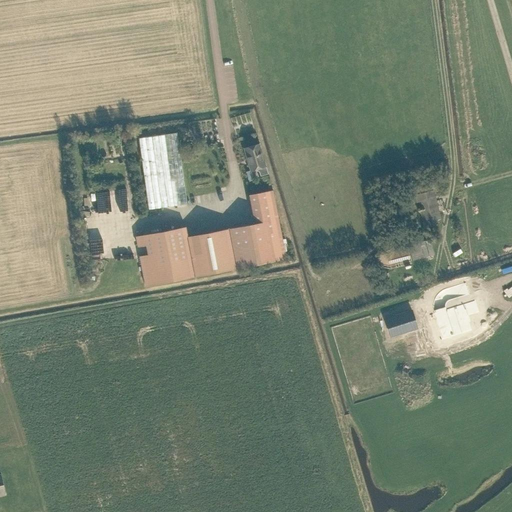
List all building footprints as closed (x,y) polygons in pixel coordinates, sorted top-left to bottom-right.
[(177,133),(138,138),(148,209),(187,204),(177,133)] [(259,144),(243,148),(250,171),(255,170),(259,172),(260,176),(268,174),(259,144)] [(249,195),(255,223),(186,237),(185,227),(135,236),(137,247),(146,245),(147,255),(139,256),(145,286),(286,259),(272,190),(249,195)] [(433,191),(420,195),(423,210),(421,210),(425,227),(438,224),(437,220),(441,219),(433,191)] [(411,218),(400,221),(402,232),(414,228),(411,218)] [(430,239),(408,245),(412,261),(434,254),(430,239)] [(407,248),(386,253),(388,261),(409,255),(407,248)] [(475,300),(434,313),(442,339),(471,330),(468,321),(470,320),(468,315),(478,311),(475,300)] [(410,311),(383,319),(389,337),(416,328),(410,311)]
